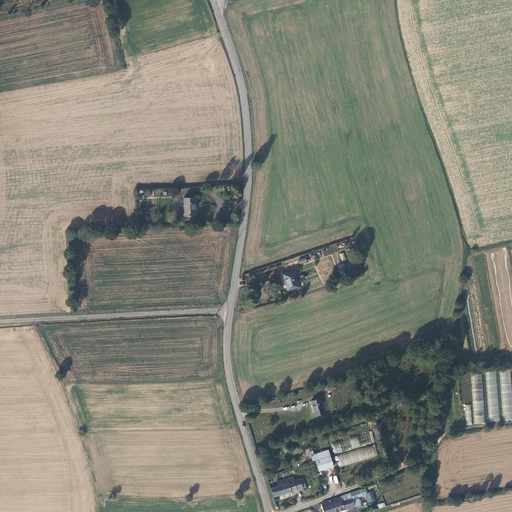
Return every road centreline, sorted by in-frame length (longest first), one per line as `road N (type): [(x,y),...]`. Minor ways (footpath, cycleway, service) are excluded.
road 1 (tertiary): [(229,312),(247,138),(242,91),(212,0)]
road 2 (tertiary): [(229,312),(0,321)]
road 3 (tertiary): [(267,511),(227,368),(229,312)]
